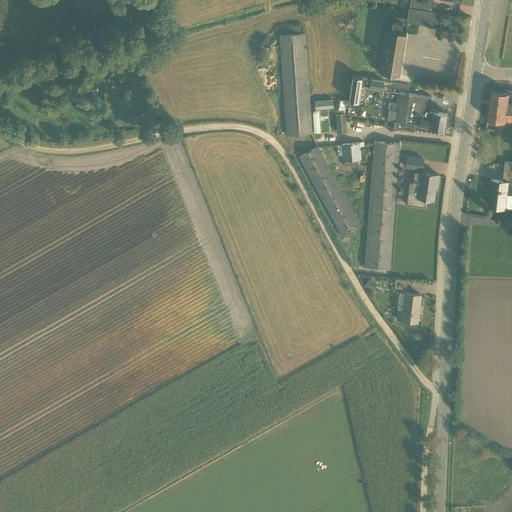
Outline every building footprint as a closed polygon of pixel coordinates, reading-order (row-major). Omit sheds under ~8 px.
[(432,0),(407,0),(406,6),(409,7),(430,10),(432,0)] [(409,7),(407,18),(393,16),(392,26),(386,25),(378,71),(398,75),(407,21),(437,25),(440,12),(430,10),(409,7)] [(301,33),(300,24),(281,25),(282,34),(280,34),(287,134),(311,133),(305,32),(301,33)] [(356,101),(360,77),(353,76),(349,100),(356,101)] [(374,80),(373,87),(382,88),(383,81),(374,80)] [(429,110),(431,96),(408,93),(397,91),(395,102),(389,101),(387,109),(389,109),(387,119),(394,121),(393,127),(414,130),(415,124),(445,129),(448,113),(429,110)] [(511,121),(511,102),(508,102),(509,93),(491,91),(487,119),(511,121)] [(345,112),(347,98),(338,97),(335,113),(337,132),(347,131),(345,112)] [(314,100),(315,108),(333,106),(332,98),(314,100)] [(389,268),(399,142),(374,140),(365,266),(389,268)] [(361,159),(359,146),(364,146),(363,142),(342,144),(343,154),(343,161),(344,161),(344,165),(360,164),(360,159),(361,159)] [(342,234),(360,224),(318,146),(300,156),(342,234)] [(422,169),(424,159),(407,156),(405,166),(422,169)] [(511,162),(506,162),(504,180),(491,179),(490,190),(492,190),(490,206),(506,208),(508,192),(511,192),(511,162)] [(424,206),(425,198),(433,199),(434,188),(434,184),(436,184),(438,174),(421,171),(421,172),(414,171),(413,183),(410,183),(407,203),(406,203),(406,204),(425,207),(425,206),(424,206)] [(369,278),(364,285),(371,289),(375,282),(369,278)] [(406,288),(407,279),(395,278),(394,287),(406,288)] [(417,321),(420,294),(405,292),(403,309),(398,308),(397,318),(417,321)]
